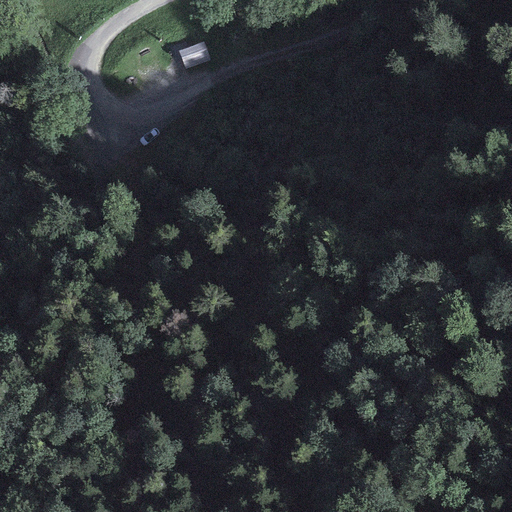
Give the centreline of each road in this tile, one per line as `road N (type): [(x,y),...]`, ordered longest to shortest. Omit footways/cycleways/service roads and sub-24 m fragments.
road 1 (unclassified): [(157,0),(101,36),(91,59),(94,86),(110,108),(133,116),(214,79)]
road 2 (track): [(214,79),(415,0)]
